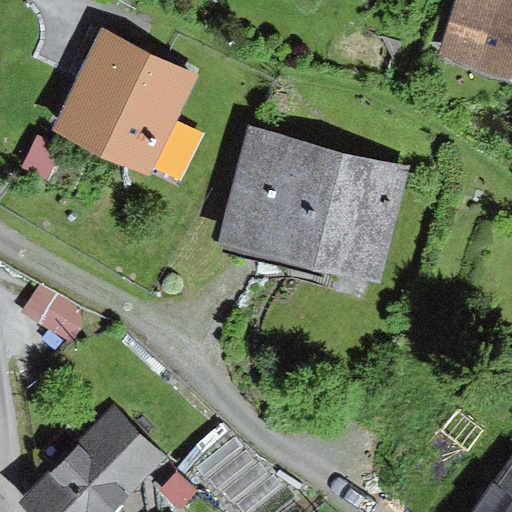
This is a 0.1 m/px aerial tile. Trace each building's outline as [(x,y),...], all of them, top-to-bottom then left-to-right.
[(511,0),(459,0),(439,67),(511,88),(511,0)] [(196,74),(101,29),(53,130),(148,175),(196,74)] [(410,168),(248,126),(218,238),(380,281),(410,168)] [(37,136),(21,168),(47,181),(63,148),(37,136)] [(120,391),(37,475),(74,511),(104,511),(173,443),(120,391)] [(511,511),(511,477),(486,511),(511,511)]
